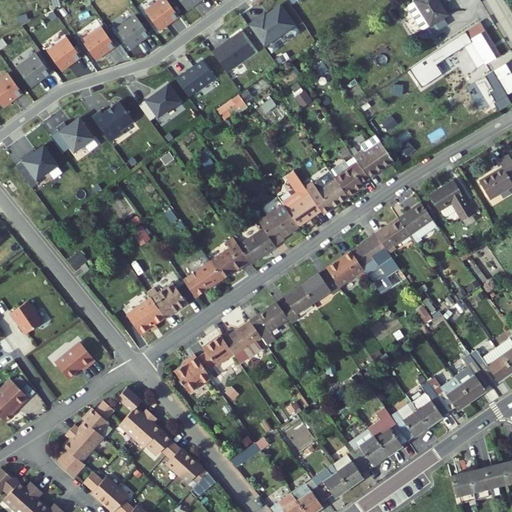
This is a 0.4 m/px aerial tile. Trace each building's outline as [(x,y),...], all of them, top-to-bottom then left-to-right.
[(201,0),(171,0),(183,16),(203,2),(201,0)] [(305,0),(302,3),(310,14),(326,3),(323,0),(305,0)] [(442,25),(426,0),(423,0),(403,13),(402,17),(416,39),(419,39),(423,46),(430,43),(425,35),(442,25)] [(162,4),(142,18),(156,36),(175,22),(162,4)] [(288,34),(274,15),(257,27),(256,25),(246,32),(262,53),(288,34)] [(133,22),(113,37),(127,55),(146,41),(133,22)] [(498,70),(476,34),(440,56),(448,68),(474,52),(489,76),(498,70)] [(100,35),(80,49),(94,67),(113,53),(100,35)] [(239,39),(210,60),(225,80),(234,73),(253,59),(239,39)] [(66,46),(46,60),(60,78),(79,64),(66,46)] [(36,62),(16,77),(30,95),(49,81),(36,62)] [(182,80),(174,85),(187,103),(213,84),(201,67),(182,81),(182,80)] [(511,103),(511,85),(505,74),(487,85),(501,110),(511,103)] [(466,82),(448,91),(454,103),(487,85),(482,77),(468,85),(466,82)] [(9,82),(0,88),(0,109),(3,114),(23,100),(9,82)] [(301,84),(291,90),(303,110),(313,103),(301,84)] [(393,88),(396,98),(408,95),(405,85),(393,88)] [(166,91),(138,112),(149,127),(156,122),(157,124),(179,108),(166,91)] [(216,109),(224,121),(247,105),(238,93),(216,109)] [(451,114),(477,99),(474,93),(448,109),(451,114)] [(259,106),(264,114),(277,106),(271,97),(259,106)] [(497,116),(493,108),(482,115),(486,122),(497,116)] [(100,118),(92,124),(111,151),(121,143),(119,141),(135,129),(119,109),(103,121),(100,118)] [(59,137),(50,143),(63,160),(71,154),(75,159),(94,145),(80,126),(68,134),(65,130),(57,135),(59,137)] [(359,150),(360,156),(351,162),(352,163),(355,169),(367,186),(390,169),(371,141),(359,150)] [(197,153),(203,166),(213,162),(207,149),(197,153)] [(26,164),(18,170),(33,190),(54,175),(40,156),(27,166),(26,164)] [(344,168),(348,174),(355,169),(352,163),(344,168)] [(511,179),(511,174),(504,163),(495,169),(498,174),(476,188),(489,207),(510,193),(505,184),(511,179)] [(361,190),(367,186),(355,169),(348,174),(344,168),(343,167),(328,177),(334,187),(347,205),(364,193),(361,190)] [(298,235),(321,218),(304,195),(293,179),(285,184),(301,207),(286,217),(298,235)] [(332,216),(347,205),(334,187),(318,199),(312,190),(304,195),(321,218),(329,212),(332,216)] [(450,189),(426,203),(437,218),(442,223),(445,224),(454,218),(459,227),(470,220),(450,189)] [(476,199),(469,203),(473,210),(480,207),(476,199)] [(329,212),(321,218),(323,222),(332,216),(329,212)] [(430,229),(416,212),(397,225),(408,241),(410,243),(430,229)] [(285,244),(298,235),(286,217),(282,213),(259,230),(264,237),(273,249),(283,241),(285,244)] [(131,232),(140,246),(151,239),(141,225),(131,232)] [(394,251),(408,241),(397,225),(375,241),(388,260),(397,253),(394,251)] [(276,255),(273,249),(264,237),(238,255),(249,270),(251,273),(276,255)] [(388,260),(375,241),(351,257),(363,275),(375,267),(380,273),(392,265),(388,260)] [(223,287),(249,270),(238,255),(232,246),(226,250),(230,255),(210,269),(223,287)] [(366,279),(363,275),(351,257),(326,275),(328,278),(339,294),(356,282),(358,285),(366,279)] [(196,306),(223,287),(210,269),(183,287),(196,306)] [(341,296),(339,294),(328,278),(322,283),(319,279),(302,291),(314,307),(329,296),(333,302),(341,296)] [(190,310),(175,289),(160,299),(156,294),(149,299),(153,305),(166,323),(168,326),(190,310)] [(296,319),(314,307),(302,291),(284,303),(287,306),(279,312),(286,322),(291,329),(299,323),(296,319)] [(141,340),(166,323),(153,305),(129,322),(141,340)] [(29,306),(12,318),(17,325),(17,324),(28,339),(45,327),(29,306)] [(267,336),(286,322),(279,312),(276,309),(251,327),(267,349),(268,351),(274,346),(267,336)] [(251,327),(224,346),(234,360),(240,363),(267,349),(251,327)] [(0,352),(10,346),(0,331),(0,352)] [(511,341),(496,353),(511,375),(511,341)] [(207,378),(234,360),(224,346),(221,343),(205,354),(208,358),(198,365),(207,378)] [(85,348),(59,367),(71,385),(85,375),(86,377),(99,368),(85,348)] [(499,385),(511,375),(496,353),(483,363),(477,354),(470,359),(490,387),(496,382),(499,385)] [(485,389),(490,387),(470,359),(469,357),(462,362),(466,368),(452,377),(471,404),(487,392),(485,389)] [(198,365),(196,362),(184,371),(186,374),(198,365)] [(212,385),(207,378),(198,365),(186,374),(178,379),(192,400),(212,385)] [(457,413),(471,404),(452,377),(439,387),(432,378),(426,382),(449,416),(456,411),(457,413)] [(429,430),(449,416),(426,382),(419,387),(427,397),(412,407),(429,430)] [(15,389),(11,386),(0,398),(3,400),(0,404),(0,421),(10,430),(18,421),(16,419),(20,414),(21,415),(37,397),(21,383),(15,389)] [(152,407),(137,392),(126,404),(141,417),(145,414),(152,407)] [(124,416),(113,406),(105,415),(116,425),(124,416)] [(409,444),(429,430),(412,407),(411,406),(391,420),(392,421),(409,444)] [(105,415),(102,413),(92,423),(107,439),(118,427),(116,425),(105,415)] [(145,414),(130,429),(142,440),(161,420),(156,415),(151,420),(145,414)] [(379,421),(383,427),(392,421),(391,420),(388,415),(379,421)] [(142,440),(153,451),(154,450),(168,436),(162,430),(166,425),(161,420),(142,440)] [(388,459),(409,444),(392,421),(383,427),(371,436),(388,459)] [(100,453),(110,442),(107,439),(94,426),(88,432),(83,428),(78,433),(100,453)] [(88,466),(100,453),(78,433),(73,439),(78,443),(71,450),(88,466)] [(368,473),(388,459),(371,436),(369,433),(349,447),(354,454),(368,473)] [(170,457),(179,447),(168,436),(154,450),(167,461),(170,457)] [(264,436),(230,459),(236,467),(269,445),(264,436)] [(189,456),(179,447),(170,457),(179,466),(189,456)] [(64,464),(82,480),(92,469),(88,466),(74,453),(64,464)] [(268,462),(262,454),(239,470),(246,479),(268,462)] [(362,477),(368,473),(354,454),(334,468),(351,492),(365,481),(362,477)] [(176,469),(186,479),(199,465),(189,455),(189,456),(179,466),(176,469)] [(511,486),(511,464),(499,468),(504,488),(511,486)] [(186,479),(197,489),(200,485),(205,490),(215,479),(199,465),(186,479)] [(336,502),(351,492),(334,468),(314,483),(328,502),(334,498),(336,502)] [(488,493),(504,488),(499,468),(482,472),(488,493)] [(17,499),(29,486),(23,481),(22,482),(10,472),(0,482),(0,493),(6,499),(12,494),(17,499)] [(465,477),(473,507),(486,503),(484,494),(488,493),(482,472),(465,477)] [(90,485),(101,495),(110,485),(99,475),(90,485)] [(473,507),(465,477),(447,482),(452,501),(458,500),(460,510),(473,507)] [(224,490),(215,479),(205,490),(197,499),(204,507),(224,490)] [(122,492),(112,483),(100,497),(110,506),(122,492)] [(322,507),(328,502),(314,483),(307,488),(307,487),(293,498),(303,511),(322,511),(324,510),(322,507)] [(22,511),(26,511),(45,491),(39,486),(33,492),(28,487),(17,499),(13,504),(22,511)] [(48,511),(51,509),(46,504),(52,497),(45,491),(26,511),(48,511)] [(116,511),(121,511),(132,500),(122,492),(110,506),(116,511)] [(303,511),(293,498),(273,511),(303,511)] [(140,511),(130,503),(121,511),(140,511)]
